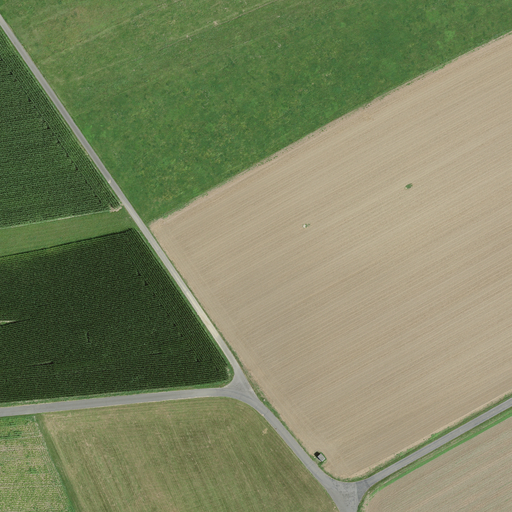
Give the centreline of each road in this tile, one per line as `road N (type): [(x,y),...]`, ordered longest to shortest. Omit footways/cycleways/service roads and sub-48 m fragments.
road 1 (track): [(252,387),(0,17)]
road 2 (unclassified): [(339,496),(252,387),(0,412)]
road 3 (unclassified): [(511,401),(339,496)]
